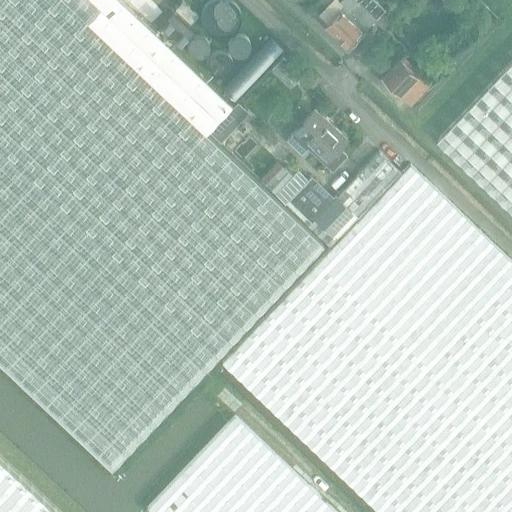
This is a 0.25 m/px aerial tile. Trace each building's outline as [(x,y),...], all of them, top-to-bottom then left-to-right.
[(0,0),(0,361),(110,466),(323,241),(322,240),(321,241),(205,132),(231,104),(121,0),(0,0)] [(191,23),(195,18),(198,15),(182,0),(175,8),(191,23)] [(327,24),(325,26),(347,47),(382,11),(371,0),(356,0),(357,0),(356,0),(339,0),(339,1),(338,0),(330,0),(317,14),(327,24)] [(279,58),(270,67),(290,86),(298,77),(279,58)] [(383,78),(400,95),(411,106),(428,89),(398,59),(391,67),(393,68),(383,78)] [(511,61),(438,140),(511,209),(511,61)] [(237,101),(209,131),(220,141),(248,112),(237,101)] [(291,131),(292,133),(286,139),(301,153),(307,147),(332,170),(346,155),(338,147),(346,139),(313,108),(291,131)] [(379,151),(336,195),(354,212),(332,235),(315,219),(312,221),(306,216),(303,219),(323,238),(322,240),(323,241),(331,248),(220,363),(298,437),(376,511),(511,511),(511,262),(408,164),(400,171),(379,151)] [(283,166),(266,184),(275,193),(292,175),(283,166)] [(311,176),(289,199),(306,216),(312,221),(315,219),(332,235),(354,212),(336,195),(335,194),(332,196),(311,176)] [(333,511),(234,417),(146,510),(148,511),(333,511)] [(0,511),(44,511),(0,467),(0,511)]
